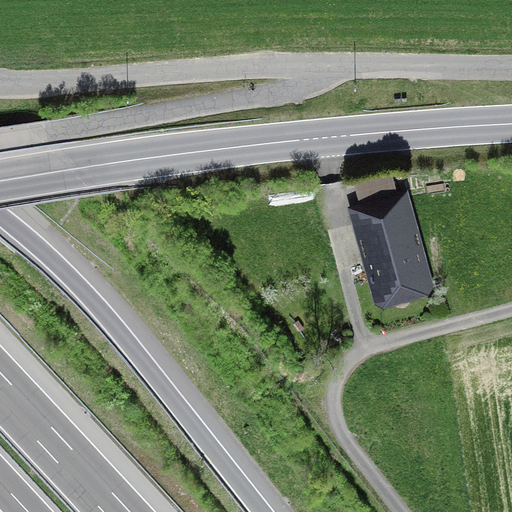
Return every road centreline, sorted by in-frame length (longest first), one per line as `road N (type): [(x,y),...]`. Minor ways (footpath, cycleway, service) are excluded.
road 1 (primary): [(0,180),(212,149),(511,123)]
road 2 (unclassified): [(511,67),(255,67),(0,85)]
road 3 (motorway): [(262,511),(85,290),(0,214)]
road 4 (motorway): [(117,511),(0,386)]
